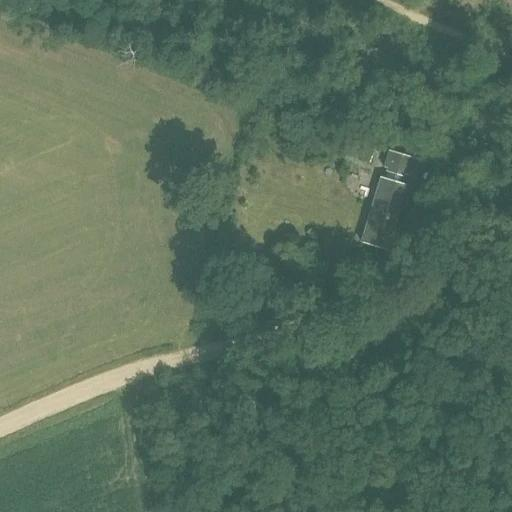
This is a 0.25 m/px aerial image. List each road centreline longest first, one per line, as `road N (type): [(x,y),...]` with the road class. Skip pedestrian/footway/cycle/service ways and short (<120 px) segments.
road 1 (track): [(0,431),(143,369),(270,332)]
road 2 (track): [(270,332),(382,301),(511,235)]
